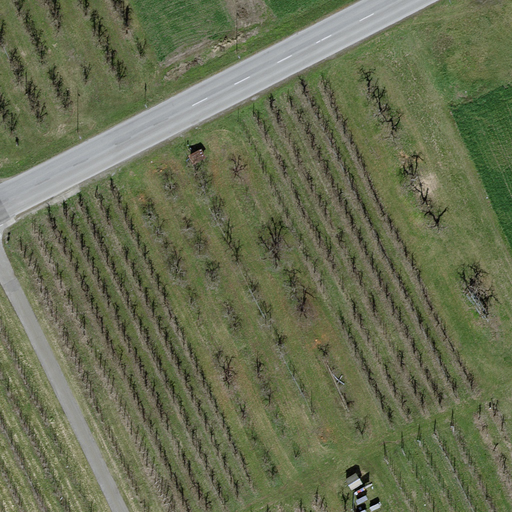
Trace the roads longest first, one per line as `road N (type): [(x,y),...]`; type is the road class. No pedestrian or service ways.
road 1 (unclassified): [(0,202),(400,0)]
road 2 (unclassified): [(120,511),(0,256)]
